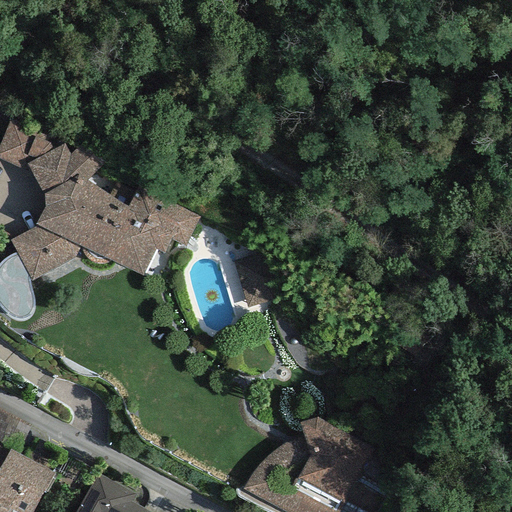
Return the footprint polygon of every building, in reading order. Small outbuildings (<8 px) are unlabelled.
[(77,181),(0,229),(0,232),(39,294),(87,264),(164,296),(192,228),(77,181)] [(267,251),(237,257),(246,302),(276,296),(267,251)] [(346,511),(370,456),(290,423),(255,508),(265,511),(346,511)] [(42,511),(56,483),(11,462),(0,486),(0,511),(42,511)] [(139,511),(102,494),(93,511),(139,511)]
